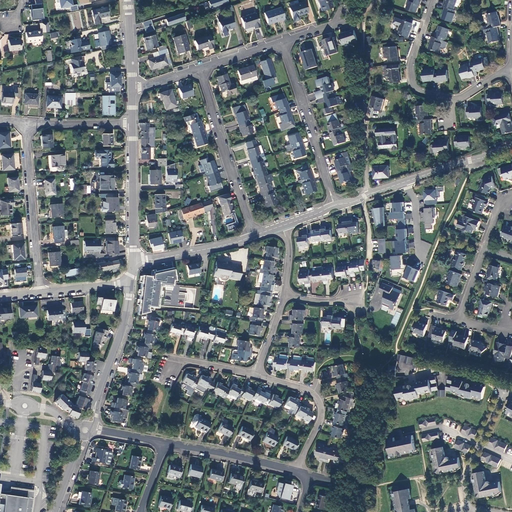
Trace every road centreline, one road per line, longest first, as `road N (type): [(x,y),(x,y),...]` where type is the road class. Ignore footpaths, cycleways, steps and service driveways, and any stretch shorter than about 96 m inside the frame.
road 1 (residential): [(200,67),(253,235)]
road 2 (residential): [(282,41),(334,204)]
road 3 (residential): [(26,124),(40,293)]
road 4 (residential): [(128,284),(125,318),(86,424)]
road 5 (residential): [(255,375),(306,390),(320,404),(295,471)]
road 6 (residential): [(132,124),(134,261)]
road 7 (residential): [(164,443),(295,471)]
road 8 (residential): [(433,0),(414,84),(453,97)]
road 9 (residential): [(468,506),(463,479),(505,390)]
road 10 (residential): [(253,235),(134,261)]
